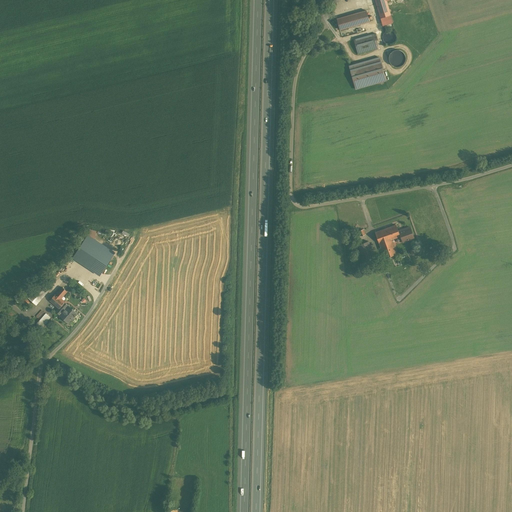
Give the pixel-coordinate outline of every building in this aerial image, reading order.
[(375,0),(381,18),(390,15),(386,1),(388,0),(375,0)] [(366,10),(337,19),(340,30),(369,21),(366,10)] [(394,43),(395,42),(396,41),(396,39),(397,38),(397,36),(396,34),(395,33),(394,32),(393,31),(391,30),(390,30),(388,30),(387,31),(385,32),(384,33),(383,35),(383,36),(383,38),(383,39),(384,41),(385,42),(386,43),(387,44),(389,44),(391,44),(392,44),(394,43)] [(354,40),(358,53),(377,48),(375,40),(377,39),(376,33),(354,40)] [(389,56),(389,57),(389,59),(389,61),(390,62),(391,64),(392,65),(394,66),(396,67),(397,67),(399,67),(401,66),(402,65),(404,64),(405,63),(405,61),(406,59),(406,58),(406,56),(405,54),(404,53),(403,52),(401,51),(399,50),(398,50),(396,50),(394,51),(393,51),(391,53),(390,54),(389,56)] [(379,57),(349,66),(355,89),(386,80),(379,57)] [(383,229),(389,245),(393,244),(391,239),(400,236),(398,231),(396,225),(383,229)] [(410,227),(398,231),(400,236),(400,237),(401,236),(403,242),(414,238),(410,227)] [(396,254),(393,244),(389,245),(383,229),(375,232),(384,258),(396,254)] [(111,235),(90,272),(99,277),(106,263),(120,240),(111,235)] [(368,241),(359,245),(364,260),(373,257),(368,241)] [(77,270),(73,266),(69,271),(73,274),(77,270)] [(32,294),(43,281),(39,278),(28,291),(32,294)] [(32,294),(28,298),(36,305),(51,288),(43,281),(32,294)] [(62,287),(50,300),(59,308),(61,306),(65,302),(61,298),(67,292),(67,291),(62,287)] [(28,303),(23,295),(20,297),(25,305),(28,303)] [(77,313),(69,305),(68,306),(65,302),(61,306),(65,310),(60,315),(68,323),(77,313)] [(56,311),(60,315),(65,310),(61,306),(59,308),(56,311)] [(46,313),(36,324),(40,328),(50,317),(46,313)]
